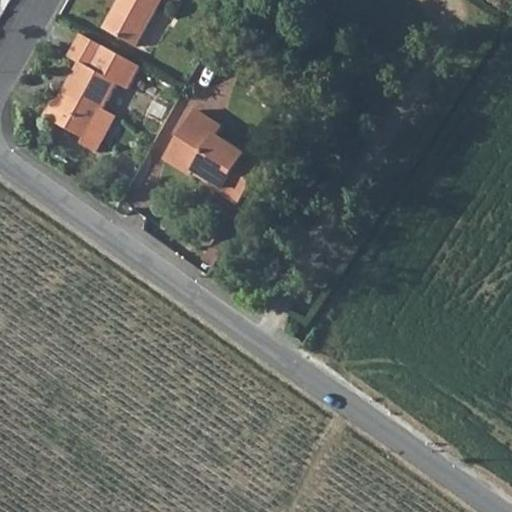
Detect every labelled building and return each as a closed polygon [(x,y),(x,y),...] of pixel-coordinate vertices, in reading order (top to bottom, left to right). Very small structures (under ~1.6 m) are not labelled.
[(122,0),(125,2),(120,11),(116,9),(105,28),(138,46),(163,0),(122,0)] [(125,2),(122,0),(120,0),(116,9),(120,11),(125,2)] [(130,89),(142,67),(105,46),(83,34),(71,56),(82,62),(59,103),(54,101),(46,116),(85,138),(82,144),(98,152),(118,116),(106,109),(120,84),(130,89)] [(218,135),(224,127),(197,110),(166,159),(193,176),(195,173),(213,184),(215,182),(224,188),(222,193),(240,204),(269,159),(251,147),(247,153),(218,135)] [(125,185),(138,162),(125,154),(112,177),(125,185)] [(237,232),(226,225),(216,241),(218,242),(211,251),(210,250),(204,259),(215,266),(237,232)]
